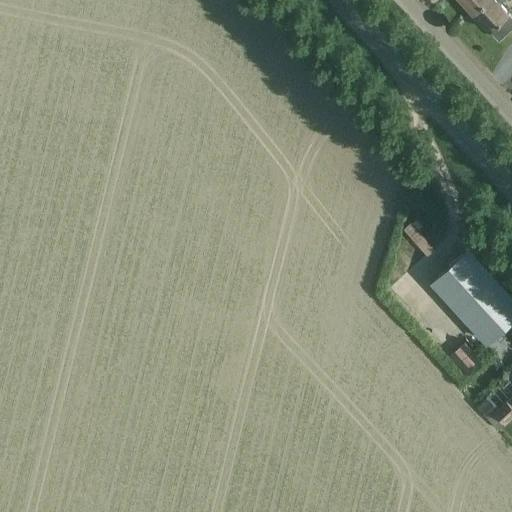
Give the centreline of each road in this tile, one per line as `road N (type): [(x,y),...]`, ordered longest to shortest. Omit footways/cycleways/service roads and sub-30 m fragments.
road 1 (unclassified): [(511,190),(338,0)]
road 2 (residential): [(511,111),(408,0)]
